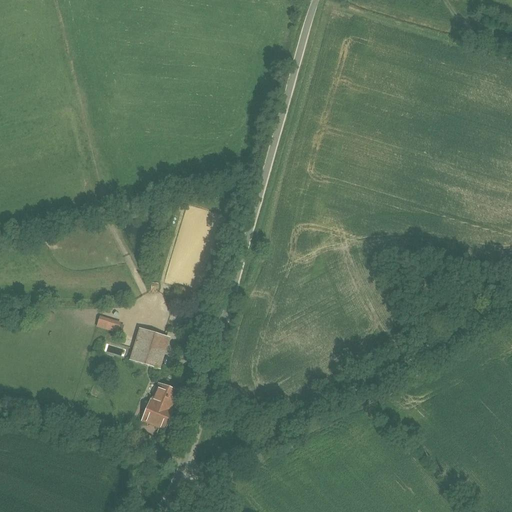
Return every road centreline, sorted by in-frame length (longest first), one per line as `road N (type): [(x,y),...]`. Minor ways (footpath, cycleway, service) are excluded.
road 1 (unclassified): [(318,0),(209,383),(162,511)]
road 2 (track): [(511,301),(214,465),(180,474)]
